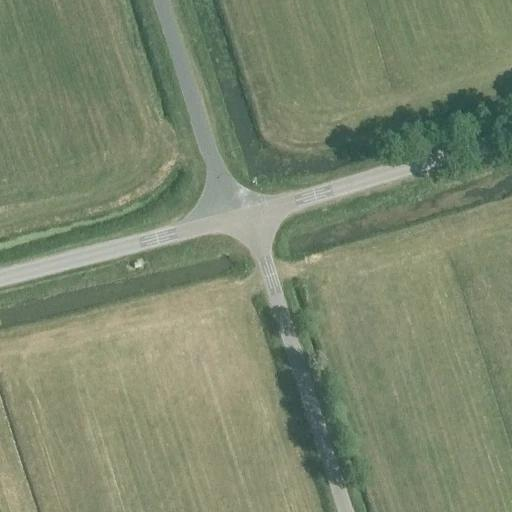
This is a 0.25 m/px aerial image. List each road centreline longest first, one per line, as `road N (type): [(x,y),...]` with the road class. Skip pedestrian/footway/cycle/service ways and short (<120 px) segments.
road 1 (unclassified): [(235,216),(269,273),(345,511)]
road 2 (tertiary): [(235,216),(511,135)]
road 3 (tertiary): [(0,280),(235,216)]
road 4 (unclassified): [(235,216),(160,0)]
